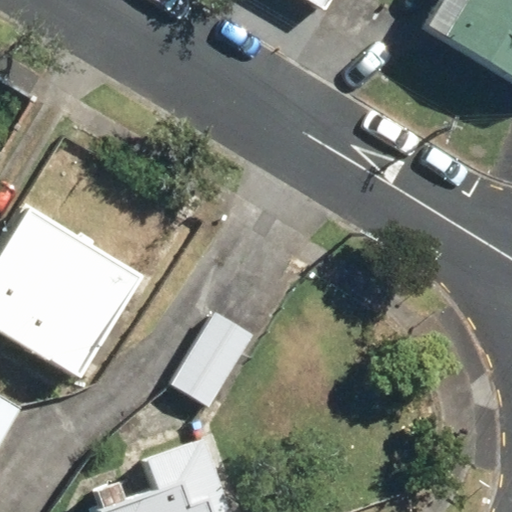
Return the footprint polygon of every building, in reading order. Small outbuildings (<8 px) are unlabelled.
[(298,0),(320,13),(327,0),(298,0)] [(511,0),(425,0),(412,22),(511,84),(511,0)] [(0,317),(83,367),(142,267),(29,201),(0,249),(0,317)] [(212,403),(255,333),(217,310),(174,379),(212,403)] [(0,439),(20,404),(0,392),(0,439)] [(110,511),(223,511),(234,508),(209,431),(150,450),(161,483),(131,493),(126,478),(102,486),(110,511)]
